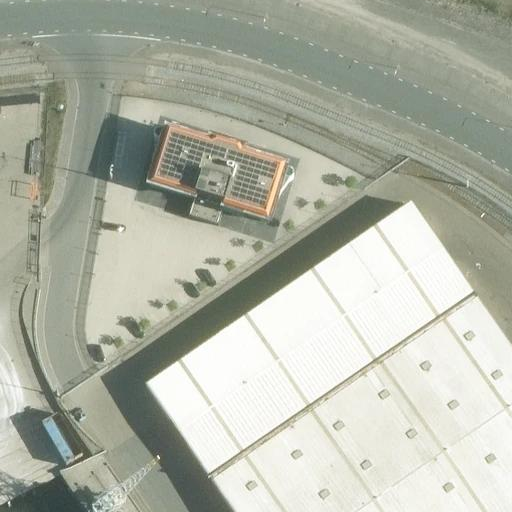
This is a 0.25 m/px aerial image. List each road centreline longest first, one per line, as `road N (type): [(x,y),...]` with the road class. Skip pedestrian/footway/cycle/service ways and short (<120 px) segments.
road 1 (unclassified): [(511,155),(413,101),(256,42),(101,17)]
road 2 (unknown): [(120,218),(194,241),(249,242),(283,227),(311,182),(308,170),(287,158),(179,119),(153,122),(144,134)]
road 3 (unclassified): [(101,17),(60,327),(79,387)]
